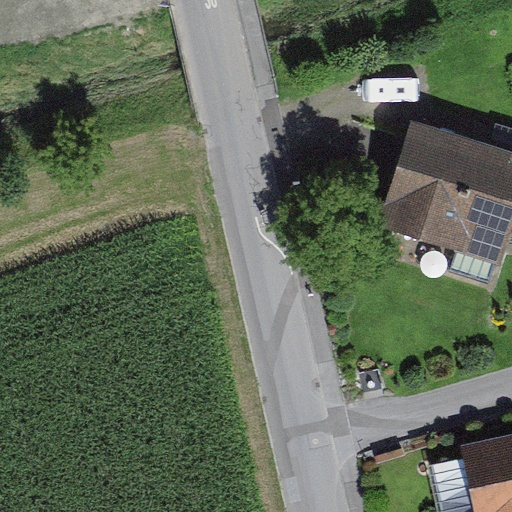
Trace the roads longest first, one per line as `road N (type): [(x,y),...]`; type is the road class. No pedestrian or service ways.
road 1 (residential): [(315,439),(207,0)]
road 2 (residential): [(315,439),(511,382)]
